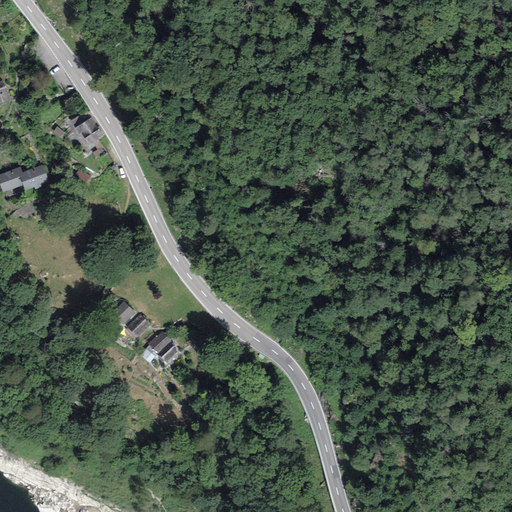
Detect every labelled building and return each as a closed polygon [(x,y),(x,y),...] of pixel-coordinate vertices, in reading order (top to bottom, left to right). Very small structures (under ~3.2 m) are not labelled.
[(0,81),(0,104),(10,99),(2,81),(0,81)] [(84,113),(71,122),(87,147),(103,136),(91,117),(88,119),(84,113)] [(22,172),(19,173),(23,185),(25,190),(34,187),(35,190),(41,187),(40,184),(49,181),(43,165),(22,172)] [(19,173),(22,172),(20,167),(0,174),(0,186),(2,193),(23,185),(19,173)] [(135,313),(124,301),(112,313),(123,325),(135,313)] [(140,314),(127,327),(137,338),(150,325),(140,314)] [(162,331),(148,344),(158,354),(170,343),(171,342),(162,331)] [(178,352),(170,343),(158,354),(165,363),(178,352)]
